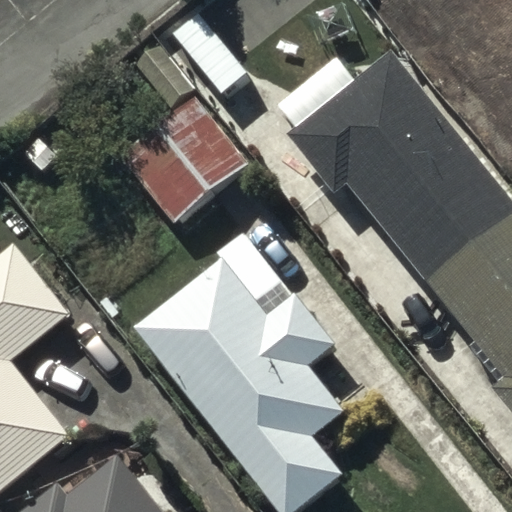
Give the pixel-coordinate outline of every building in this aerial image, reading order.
[(256,0),(268,13),(284,0),(256,0)] [(511,200),(396,60),(370,82),(350,58),(276,119),(341,203),(354,193),(511,383),(497,395),(511,413),(511,200)] [(255,169),(201,104),(127,165),(181,230),(255,169)] [(511,111),(496,125),(511,145),(511,111)] [(227,268),(142,335),(280,511),(314,511),(350,482),(319,445),(350,421),(314,373),(342,352),(301,299),(297,302),(249,240),(222,261),(227,268)] [(0,500),(2,503),(77,443),(17,368),(75,321),(20,252),(0,267),(0,500)] [(67,494),(43,511),(164,511),(126,464),(75,504),(67,494)]
